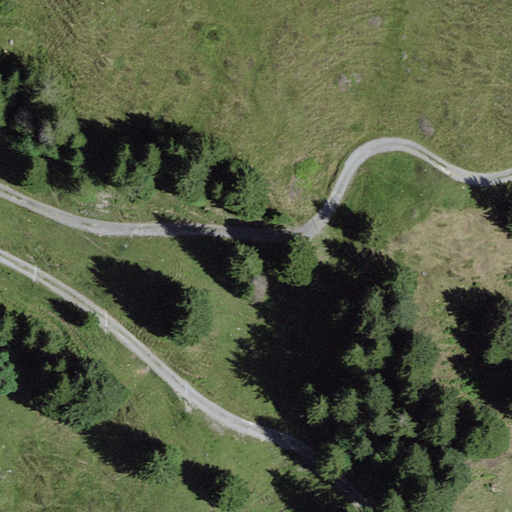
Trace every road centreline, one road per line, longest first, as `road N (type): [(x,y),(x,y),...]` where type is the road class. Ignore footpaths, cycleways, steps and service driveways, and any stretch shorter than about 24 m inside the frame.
road 1 (track): [(511,175),(468,178),(418,150),(384,144),(358,157),(316,225),(292,234),(120,231),(0,189)]
road 2 (track): [(0,254),(98,312),(215,413),(341,473),(366,511)]
